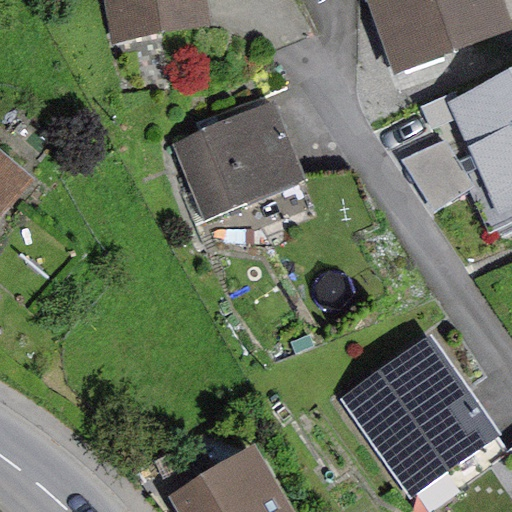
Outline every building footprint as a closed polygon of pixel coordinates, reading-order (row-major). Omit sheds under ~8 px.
[(203,0),(105,0),(111,44),(208,33),(203,0)] [(374,0),(404,77),(510,37),(496,0),(374,0)] [(498,217),(511,210),(511,69),(445,99),(498,217)] [(274,109),(177,151),(210,227),(292,191),(307,185),(274,109)] [(476,188),(451,140),(463,134),(450,110),(398,136),(436,209),(476,188)] [(0,218),(32,180),(0,153),(0,218)] [(307,185),(292,191),(319,256),(377,226),(355,178),(307,185)] [(436,346),(348,402),(413,503),(501,447),(436,346)] [(167,500),(174,511),(289,511),(252,450),(167,500)] [(511,453),(497,465),(511,488),(511,453)]
